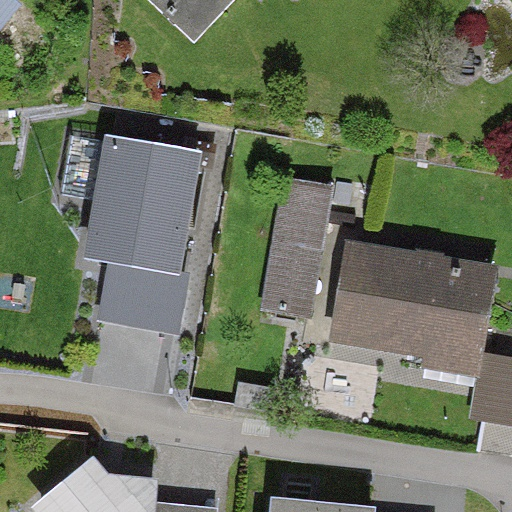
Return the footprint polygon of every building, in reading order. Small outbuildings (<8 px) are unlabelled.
[(0,20),(8,10),(0,3),(0,20)] [(204,151),(107,134),(85,259),(109,263),(181,276),(182,271),(204,151)] [(313,317),(336,185),(285,176),(262,309),(313,317)] [(329,336),(474,361),(487,278),(344,253),(329,336)] [(191,271),(182,271),(181,276),(109,263),(99,320),(180,335),(191,271)] [(234,385),(230,408),(266,414),(270,392),(234,385)] [(104,474),(91,459),(31,508),(34,511),(216,511),(217,506),(151,500),(153,479),(104,474)] [(368,511),(369,510),(272,501),(270,511),(368,511)]
